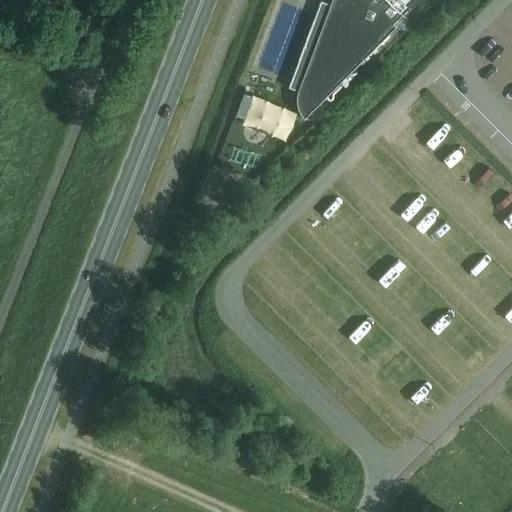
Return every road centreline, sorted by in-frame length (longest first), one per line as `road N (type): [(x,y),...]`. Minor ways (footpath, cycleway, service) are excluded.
road 1 (primary): [(2,511),(201,0)]
road 2 (unclassified): [(0,317),(89,88),(87,72),(76,65)]
road 3 (track): [(219,511),(94,455)]
